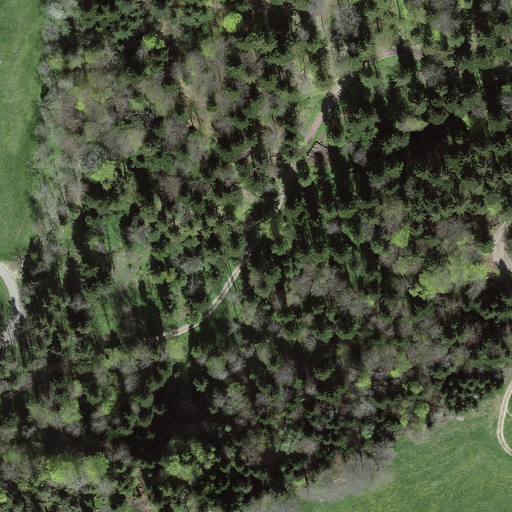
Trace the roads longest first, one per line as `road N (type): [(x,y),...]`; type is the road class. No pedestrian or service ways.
road 1 (track): [(511,65),(459,71),(394,52),(369,60),(328,103),(279,203),(208,312),(157,340),(67,359),(0,402)]
road 2 (track): [(151,0),(176,81),(219,125),(249,125),(348,78)]
